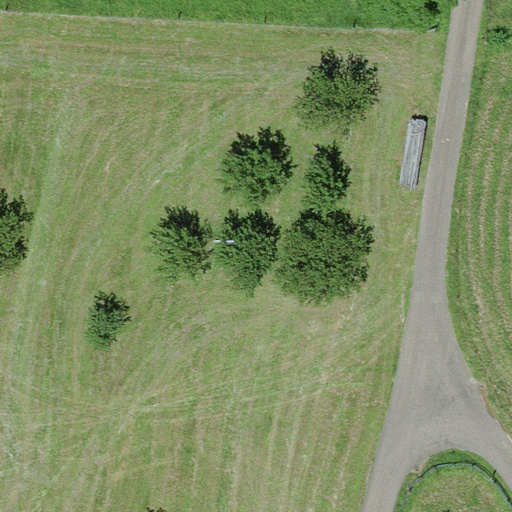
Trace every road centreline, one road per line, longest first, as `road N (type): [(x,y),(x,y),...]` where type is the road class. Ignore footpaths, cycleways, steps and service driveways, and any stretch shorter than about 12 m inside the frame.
road 1 (track): [(383,511),(426,343),(467,0)]
road 2 (track): [(511,479),(426,343)]
